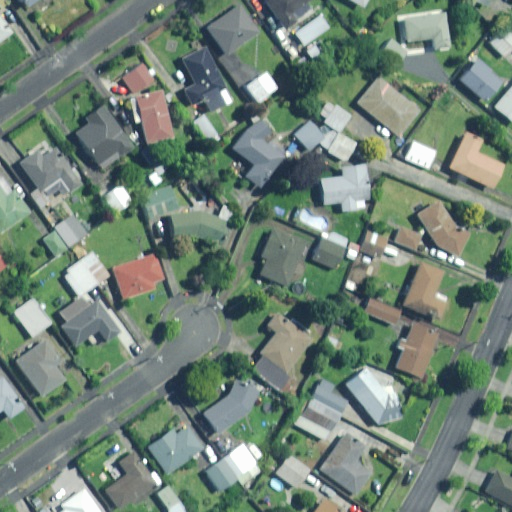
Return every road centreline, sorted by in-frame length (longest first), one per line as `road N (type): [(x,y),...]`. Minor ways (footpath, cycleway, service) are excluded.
road 1 (residential): [(196,331),(155,372),(0,485)]
road 2 (residential): [(415,511),(511,299)]
road 3 (residential): [(0,112),(156,0)]
